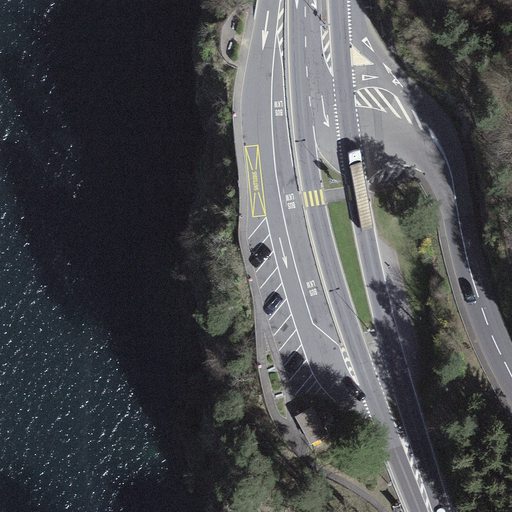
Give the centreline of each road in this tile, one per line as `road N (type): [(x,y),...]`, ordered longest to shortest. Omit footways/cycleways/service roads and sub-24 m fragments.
road 1 (primary): [(326,93),(345,242),(430,511)]
road 2 (secondary): [(326,93),(380,95),(403,107),(442,151),(483,315),(511,377)]
